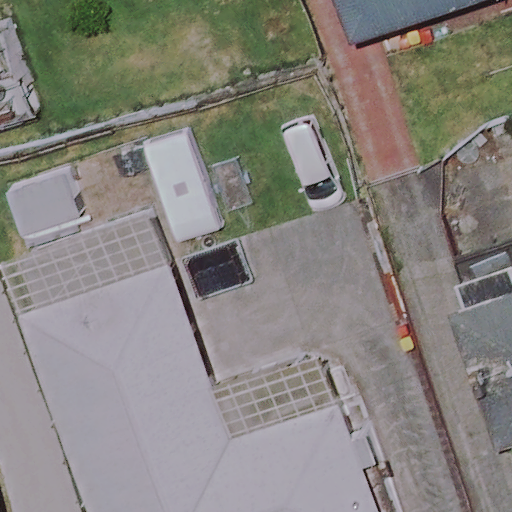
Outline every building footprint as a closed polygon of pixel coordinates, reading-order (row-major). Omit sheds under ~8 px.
[(446,0),(349,0),(360,30),(446,0)] [(6,39),(0,40),(0,123),(33,111),(6,39)] [(128,209),(110,150),(4,182),(103,511),(381,511),(345,391),(234,425),(165,198),(128,209)] [(511,260),(493,267),(499,284),(453,299),(499,438),(511,433),(511,260)] [(0,511),(13,511),(0,458),(0,511)]
